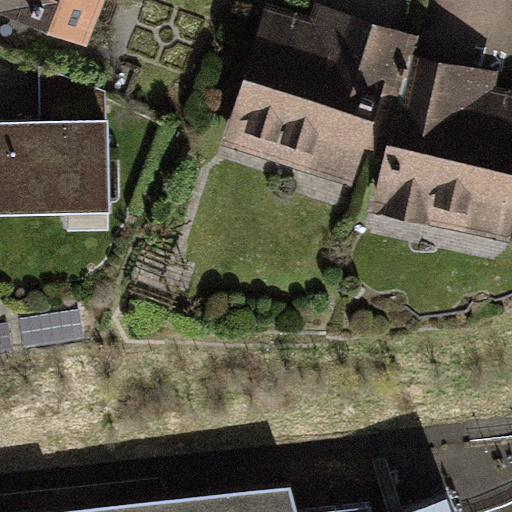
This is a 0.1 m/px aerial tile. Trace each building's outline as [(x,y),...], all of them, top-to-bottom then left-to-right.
[(83,0),(0,0),(0,10),(68,38),(83,0)] [(264,0),(214,147),(349,193),(399,46),(264,0)] [(511,87),(407,59),(364,213),(497,250),(511,196),(511,87)] [(92,123),(0,121),(0,212),(91,214),(92,123)] [(456,511),(450,497),(392,511),(300,511),(293,489),(67,511),(456,511)]
